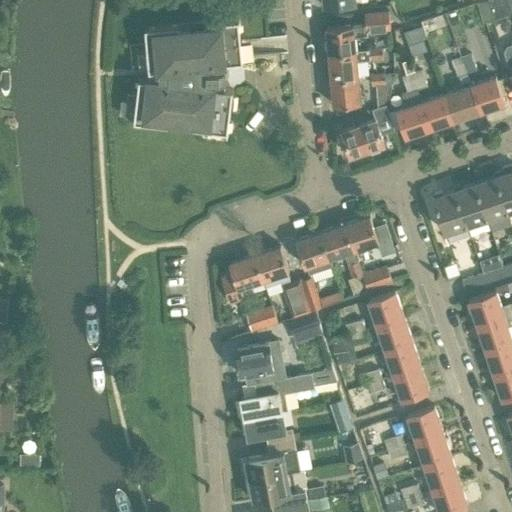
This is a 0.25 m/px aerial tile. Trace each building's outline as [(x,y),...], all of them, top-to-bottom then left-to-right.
[(511,12),(506,0),(481,0),(477,1),(481,13),(483,12),(486,20),(511,12)] [(328,52),(356,49),(355,35),(367,34),(366,30),(389,27),(388,10),(365,12),(366,22),(326,25),(328,52)] [(225,68),(220,69),(219,61),(242,58),(238,16),(204,20),(205,25),(179,28),(179,22),(145,25),(149,68),(144,68),(144,77),(138,76),(134,118),(168,122),(168,117),(194,119),(193,125),(227,129),(232,87),(219,85),(219,77),(225,78),(226,78),(227,77),(228,76),(229,76),(229,75),(229,74),(230,73),(230,72),(229,72),(229,71),(228,69),(227,69),(225,68)] [(412,27),(415,38),(426,35),(422,24),(412,27)] [(370,48),(356,49),(328,52),(330,77),(358,75),(357,60),(371,59),(384,58),(383,47),(370,48)] [(462,57),(468,73),(476,70),(471,54),(462,57)] [(468,73),(462,57),(452,60),(458,77),(468,73)] [(413,73),(431,127),(456,118),(446,90),(431,95),(422,69),(413,73)] [(386,73),(373,74),(373,86),(387,85),(386,73)] [(431,127),(413,73),(402,76),(408,92),(402,94),(405,104),(396,107),(405,135),(431,127)] [(471,82),(480,110),(506,101),(496,73),(471,82)] [(358,75),(330,77),(333,103),(361,100),(358,75)] [(446,90),(456,118),(480,110),(471,82),(446,90)] [(380,133),(395,128),(386,102),(372,107),(375,117),(341,128),(349,154),(384,142),(380,133)] [(502,168),(495,171),(508,209),(511,207),(511,160),(502,164),(502,168)] [(474,177),(488,216),(508,209),(495,171),(474,177)] [(454,184),(467,223),(488,216),(474,177),(454,184)] [(467,223),(454,184),(433,192),(446,230),(467,223)] [(369,213),(345,221),(354,248),(378,240),(382,251),(383,251),(394,247),(385,220),(373,224),(369,213)] [(354,248),(345,221),(320,229),(329,256),(354,248)] [(329,256),(320,229),(296,237),(307,273),(332,265),(329,256)] [(255,253),(264,278),(290,270),(287,261),(282,244),(255,253)] [(378,266),(362,272),(368,289),(393,280),(383,251),(382,251),(374,254),(378,266)] [(264,278),(255,253),(230,261),(233,273),(222,276),(230,301),(245,296),(242,286),(264,278)] [(362,272),(359,260),(348,264),(352,275),(362,272)] [(511,260),(503,263),(506,274),(511,271),(511,260)] [(482,270),(486,280),(506,274),(503,263),(482,270)] [(486,280),(482,270),(461,277),(465,287),(486,280)] [(323,305),(313,275),(302,279),(312,309),(323,305)] [(312,310),(301,278),(282,284),(293,316),(312,310)] [(377,323),(404,313),(395,288),(368,297),(377,323)] [(505,313),(502,304),(496,288),(469,297),(477,322),(505,313)] [(505,314),(511,311),(511,300),(502,304),(505,313),(505,314)] [(278,320),(273,303),(246,312),(252,329),(278,320)] [(315,309),(289,318),(293,332),(320,323),(315,309)] [(404,313),(377,323),(385,347),(412,338),(404,313)] [(505,313),(477,322),(486,347),(511,338),(511,334),(508,324),(505,314),(505,313)] [(350,332),(367,326),(364,317),(347,323),(350,332)] [(367,326),(350,332),(354,342),(370,337),(367,326)] [(239,358),(236,358),(238,372),(242,371),(242,373),(246,372),(248,382),(282,376),(289,375),(283,338),(237,346),(239,358)] [(412,338),(385,347),(393,372),(420,363),(412,338)] [(511,338),(486,347),(494,372),(511,365),(511,338)] [(11,375),(11,359),(0,358),(0,389),(1,375),(11,375)] [(383,376),(367,381),(371,392),(397,383),(402,397),(429,388),(420,363),(393,372),(394,373),(385,376),(384,375),(383,376)] [(511,365),(494,372),(503,397),(511,393),(511,365)] [(380,367),(364,372),(367,381),(383,376),(380,367)] [(245,416),(282,410),(279,393),(317,387),(314,370),(282,376),(284,388),(241,395),(245,416)] [(415,438),(442,428),(434,403),(407,412),(415,438)] [(270,443),(287,440),(294,439),(292,428),(286,429),(282,410),(245,416),(249,436),(268,432),(270,443)] [(442,428),(415,438),(424,462),(451,453),(442,428)] [(389,447),(406,441),(403,432),(386,438),(389,447)] [(287,440),(270,443),(271,452),(246,457),(250,478),(287,471),(293,470),(299,469),(294,439),(287,440)] [(406,441),(389,447),(393,457),(410,452),(406,441)] [(451,453),(424,462),(432,487),(459,478),(451,453)] [(275,505),(287,503),(308,499),(306,486),(296,488),(293,470),(287,471),(250,478),(254,498),(273,494),(275,505)] [(459,478),(432,487),(440,511),(441,511),(468,503),(459,478)] [(405,496),(421,491),(419,482),(402,487),(405,496)] [(405,496),(395,499),(398,509),(424,501),(421,491),(405,496)] [(295,511),(310,509),(308,499),(287,503),(275,505),(275,511),(295,511)]
